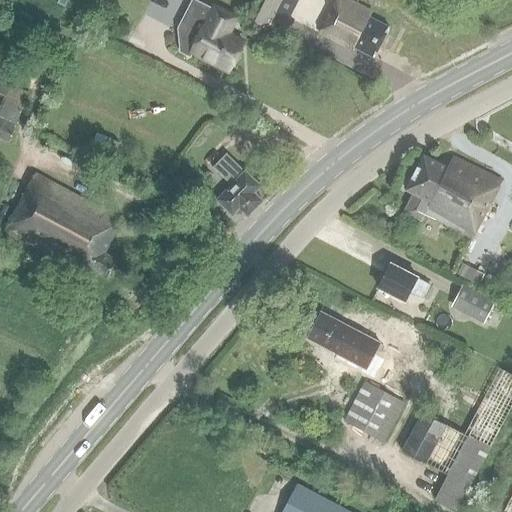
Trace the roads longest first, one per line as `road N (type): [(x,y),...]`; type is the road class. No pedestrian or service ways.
road 1 (primary): [(19,511),(305,186),(388,121),(511,54)]
road 2 (unclassified): [(65,511),(331,200),(384,158),(511,85)]
